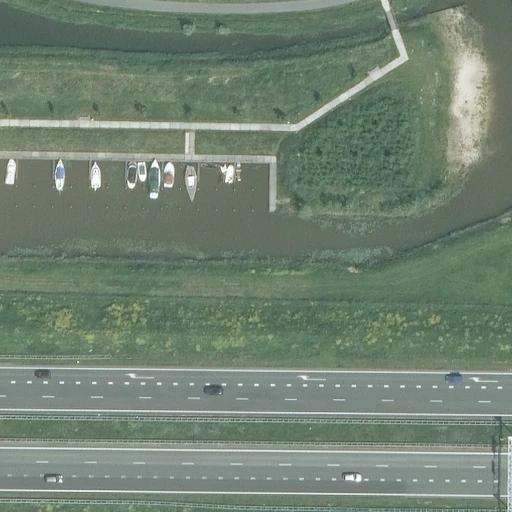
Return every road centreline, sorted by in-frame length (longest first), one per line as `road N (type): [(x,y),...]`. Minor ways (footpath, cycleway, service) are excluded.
road 1 (trunk): [(0,462),(511,469)]
road 2 (trunk): [(511,402),(0,396)]
